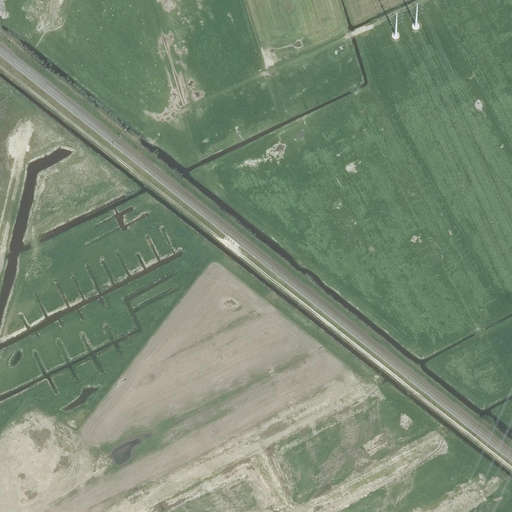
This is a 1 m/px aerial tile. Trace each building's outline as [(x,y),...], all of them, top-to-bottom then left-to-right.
[(184,304),(172,318),(284,407),(305,380),(199,296),(189,308),(184,304)] [(170,337),(119,401),(258,511),(282,511),(324,460),(170,337)] [(429,498),(433,493),(440,498),(454,480),(445,473),(438,482),(429,475),(449,449),(440,441),(423,463),(418,458),(434,437),(425,430),(394,470),(403,477),(410,468),(415,472),(412,476),(414,478),(410,483),(429,498)] [(10,457),(0,468),(0,497),(8,504),(22,486),(15,481),(22,472),(25,475),(28,471),(10,457)] [(113,488),(95,511),(103,511),(119,492),(113,488)]
